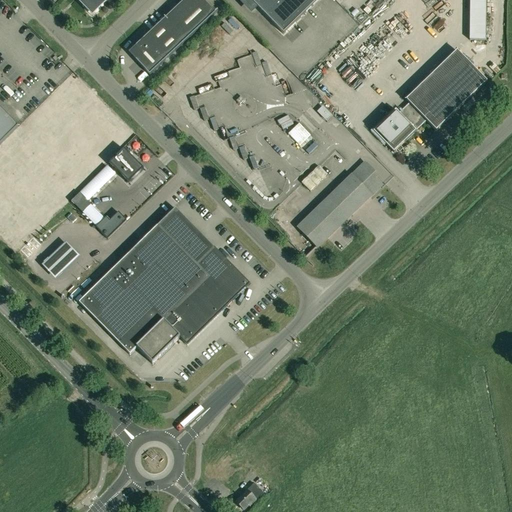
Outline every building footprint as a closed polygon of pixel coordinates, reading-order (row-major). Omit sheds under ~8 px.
[(82,0),(82,6),(88,12),(96,12),(103,6),(102,0),(82,0)] [(149,75),(215,14),(202,0),(185,0),(136,46),(133,49),(132,57),(149,75)] [(241,0),(251,9),(255,6),(283,34),(318,0),(241,0)] [(486,0),(469,0),(469,40),(486,41),(486,0)] [(432,16),(440,12),(438,8),(430,12),(432,16)] [(399,114),(396,110),(373,132),(393,153),(397,150),(399,152),(402,148),(400,146),(426,122),(436,132),(487,82),(457,51),(406,101),(409,104),(399,114)] [(0,143),(18,126),(0,108),(0,143)] [(331,118),(322,108),(316,113),(326,124),(331,118)] [(282,126),(292,122),(288,113),(278,117),(282,126)] [(299,124),(288,135),(300,146),(310,136),(299,124)] [(124,150),(109,165),(129,184),(144,170),(124,150)] [(321,163),(302,180),(311,189),(330,172),(321,163)] [(380,185),(373,178),(376,176),(365,165),(299,229),(317,247),(381,185),(380,185)] [(91,205),(88,202),(80,194),(71,202),(82,214),(91,205)] [(175,209),(79,304),(130,355),(137,349),(152,365),(180,338),(187,346),(250,285),(175,209)] [(106,218),(96,228),(107,240),(126,221),(125,220),(118,213),(110,221),(106,218)] [(71,215),(67,219),(72,224),(76,220),(71,215)] [(42,265),(56,279),(80,255),(66,241),(42,265)] [(283,467),(270,455),(257,469),(270,481),(283,467)] [(247,491),(235,502),(244,510),(249,505),(250,506),(256,500),(262,494),(263,494),(260,490),(254,484),(247,491)]
